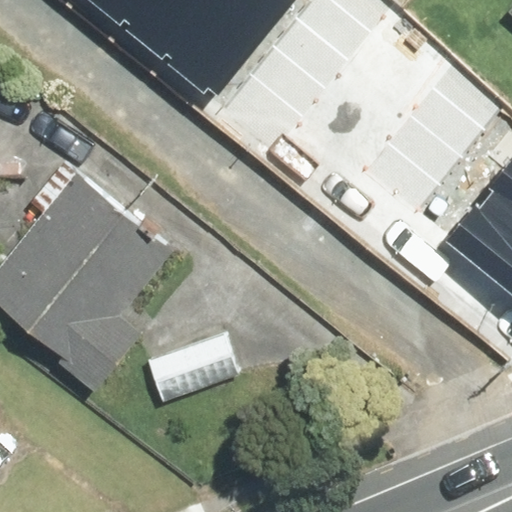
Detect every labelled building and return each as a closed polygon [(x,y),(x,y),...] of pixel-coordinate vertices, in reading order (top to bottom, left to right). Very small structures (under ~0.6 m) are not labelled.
[(86,0),(125,31),(149,0),(86,0)] [(149,0),(125,31),(166,63),(217,0),(149,0)] [(217,0),(166,63),(207,96),(285,0),(217,0)] [(511,164),(450,243),(511,291),(511,164)] [(84,167),(0,279),(0,288),(108,369),(197,250),(84,167)]
